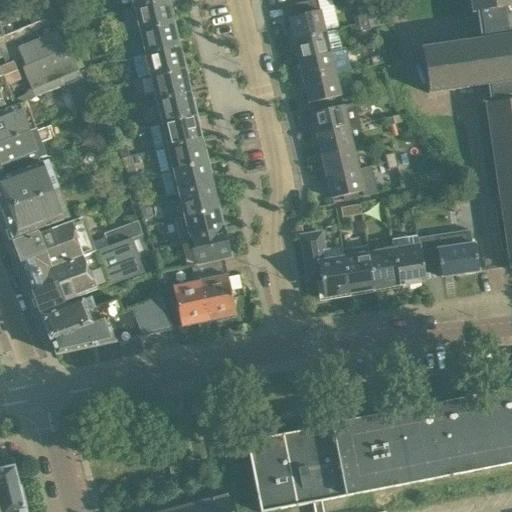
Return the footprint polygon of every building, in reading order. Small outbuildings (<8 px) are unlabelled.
[(126,35),(173,23),(171,11),(168,11),(165,0),(164,0),(130,9),(121,11),(126,35)] [(123,0),(123,1),(127,0),(128,0),(130,9),(164,0),(123,0)] [(511,0),(469,0),(472,13),(477,13),(481,41),(421,50),(428,93),(479,86),(488,84),(491,103),(485,104),(510,268),(511,267),(511,0)] [(54,17),(49,7),(37,12),(36,10),(26,14),(31,26),(54,17)] [(290,43),(323,35),(317,12),(290,19),(292,30),(287,31),(290,43)] [(368,25),(366,14),(356,16),(359,27),(368,25)] [(176,33),(173,23),(126,35),(132,59),(177,47),(174,34),(176,33)] [(368,25),(359,27),(361,38),(371,35),(368,25)] [(300,62),(328,55),(342,52),(337,32),(323,35),(290,43),(292,51),(297,50),(300,62)] [(152,78),(184,69),(182,57),(179,58),(177,47),(132,59),(137,81),(151,77),(152,78)] [(82,80),(75,65),(68,49),(65,49),(25,66),(22,68),(31,91),(33,98),(82,80)] [(328,55),(300,62),(302,72),(298,73),(300,83),(333,75),(328,55)] [(372,66),(381,64),(380,56),(370,58),(372,66)] [(0,76),(16,70),(12,63),(0,67),(0,76)] [(187,80),(184,69),(152,78),(157,101),(188,93),(185,81),(187,80)] [(19,79),(16,70),(0,76),(0,107),(13,103),(6,85),(19,79)] [(333,75),(300,83),(302,93),(307,92),(310,103),(338,96),(333,75)] [(359,98),(357,90),(347,92),(349,100),(359,98)] [(376,94),(380,107),(391,104),(388,92),(376,94)] [(191,105),(188,93),(157,101),(163,125),(196,116),(193,104),(191,105)] [(24,104),(0,112),(0,142),(34,129),(24,104)] [(354,104),(340,107),(312,114),(315,125),(310,126),(313,136),(359,126),(354,104)] [(163,125),(168,148),(199,140),(197,128),(199,127),(196,116),(163,125)] [(382,119),(384,127),(393,125),(392,117),(382,119)] [(364,147),(359,126),(313,136),(315,146),(320,145),(323,157),(351,150),(364,147)] [(34,129),(0,142),(0,174),(44,158),(34,129)] [(202,152),(199,140),(168,148),(154,151),(160,175),(208,163),(204,151),(202,152)] [(351,150),(323,157),(325,167),(320,168),(323,179),(356,171),(351,150)] [(384,155),(386,163),(395,161),(393,153),(384,155)] [(397,168),(395,161),(386,163),(388,170),(397,168)] [(45,162),(0,178),(0,209),(0,211),(55,189),(45,162)] [(166,198),(180,195),(211,187),(208,174),(210,174),(208,163),(160,175),(166,198)] [(356,171),(323,179),(325,188),(330,187),(332,198),(360,191),(356,171)] [(214,199),(211,187),(180,195),(185,218),(219,209),(216,198),(214,199)] [(55,189),(0,211),(8,230),(8,231),(11,241),(67,220),(55,189)] [(341,205),(342,216),(363,215),(362,204),(341,205)] [(219,209),(185,218),(176,220),(182,243),(191,241),(225,232),(224,229),(221,230),(219,221),(222,221),(219,209)] [(27,277),(94,252),(81,219),(49,231),(13,244),(21,264),(27,277)] [(108,247),(142,234),(137,221),(103,234),(108,247)] [(230,256),(225,232),(191,241),(196,264),(196,265),(223,259),(223,258),(230,256)] [(94,252),(27,277),(32,292),(31,292),(39,312),(143,273),(138,258),(148,254),(142,234),(108,247),(94,252)] [(348,292),(342,259),(341,249),(322,252),(320,234),(301,237),(308,280),(319,278),(323,297),(348,292)] [(391,241),(393,251),(399,287),(424,283),(417,237),(391,241)] [(440,278),(478,272),(477,267),(474,244),(436,250),(440,278)] [(398,287),(399,287),(393,251),(368,255),(374,288),(397,284),(398,287)] [(348,292),(374,288),(368,255),(342,259),(348,292)] [(196,264),(195,264),(206,319),(207,318),(235,313),(227,275),(223,259),(196,265),(196,264)] [(208,321),(207,318),(206,319),(195,264),(191,265),(194,283),(172,288),(180,327),(208,321)] [(82,300),(40,316),(49,340),(122,313),(117,300),(94,308),(90,297),(82,301),(82,300)] [(49,340),(55,355),(172,330),(162,298),(122,313),(49,340)] [(281,435),(245,442),(258,511),(269,511),(316,503),(317,511),(322,511),(321,502),(409,484),(425,481),(511,464),(511,389),(511,390),(299,431),(281,435)] [(192,476),(188,462),(188,461),(168,466),(172,481),(192,476)] [(0,471),(0,511),(23,511),(23,508),(24,508),(18,489),(17,489),(12,468),(5,469),(6,470),(0,471)] [(230,511),(226,495),(211,499),(211,498),(161,511),(230,511)]
